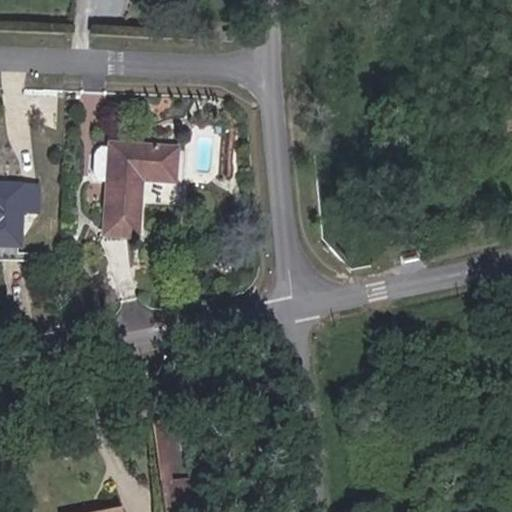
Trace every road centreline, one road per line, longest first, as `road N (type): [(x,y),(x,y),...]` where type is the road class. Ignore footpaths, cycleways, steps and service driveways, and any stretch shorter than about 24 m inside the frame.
road 1 (unclassified): [(0,373),(297,309)]
road 2 (unclassified): [(271,75),(0,58)]
road 3 (unclassified): [(271,75),(297,309)]
road 4 (unclassified): [(297,309),(511,265)]
road 5 (unclassified): [(314,511),(297,309)]
